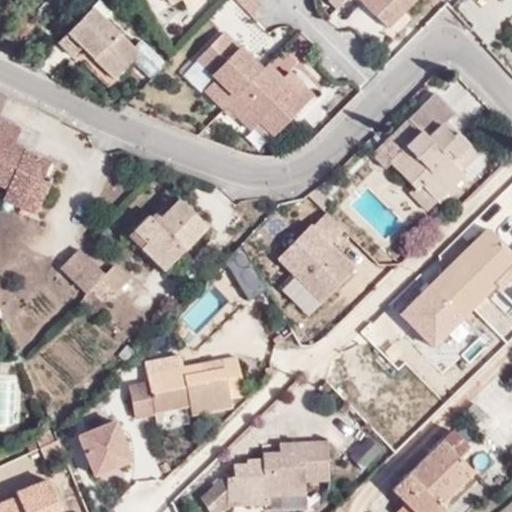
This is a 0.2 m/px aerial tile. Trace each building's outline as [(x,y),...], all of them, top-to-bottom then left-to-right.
[(105,20),(112,13),(98,0),(97,0),(58,42),(73,56),(82,47),(93,58),(115,79),(132,61),(151,78),(165,63),(140,41),(133,48),(105,20)] [(256,9),(255,5),(250,0),(235,0),(250,15),(256,9)] [(414,0),(358,0),(388,28),(414,0)] [(227,106),(262,70),(222,32),(196,59),(215,78),(204,89),(224,109),(227,106)] [(282,78),(268,64),(262,70),(276,84),(282,78)] [(282,78),(276,84),(262,70),(227,106),(250,129),(258,121),(273,135),(313,95),(289,71),(282,78)] [(408,118),(421,132),(408,145),(392,161),(415,185),(421,180),(439,199),(461,176),(459,174),(451,166),(467,149),(441,123),(453,110),(435,92),(408,118)] [(1,120),(0,122),(0,185),(9,189),(43,203),(51,178),(46,177),(52,162),(25,151),(27,147),(17,143),(23,129),(1,120)] [(388,164),(392,161),(408,145),(394,132),(375,152),(388,164)] [(459,174),(474,157),(467,149),(451,166),(459,174)] [(410,190),(430,208),(439,199),(421,180),(415,185),(410,190)] [(4,200),(38,214),(43,203),(9,189),(4,200)] [(148,243),(142,248),(162,266),(181,247),(185,250),(208,228),(180,201),(157,223),(149,217),(135,230),(148,243)] [(328,245),(343,229),(327,212),(311,229),(308,227),(277,259),(321,301),(352,268),(328,245)] [(461,239),(471,249),(487,232),(477,222),(461,239)] [(504,288),(511,280),(511,256),(487,232),(471,249),(431,288),(463,320),(499,285),(504,288)] [(220,255),(244,299),(266,287),(242,243),(220,255)] [(162,266),(165,270),(185,250),(181,247),(162,266)] [(78,253),(61,271),(86,296),(91,290),(101,280),(103,278),(78,253)] [(129,278),(115,266),(103,278),(101,280),(113,291),(115,293),(129,278)] [(113,291),(101,280),(91,290),(103,301),(113,291)] [(107,305),(103,301),(91,290),(86,296),(79,303),(95,318),(107,305)] [(198,329),(221,303),(208,292),(186,318),(198,329)] [(225,372),(208,374),(206,367),(184,370),(182,361),(145,367),(147,378),(148,381),(153,405),(153,407),(154,413),(159,413),(192,408),(195,416),(234,410),(233,399),(247,397),(243,361),(224,363),(225,372)] [(124,413),(153,405),(148,381),(147,378),(119,396),(124,413)] [(91,474),(130,458),(109,407),(70,423),(91,474)] [(468,449),(452,432),(440,443),(392,490),(407,505),(413,511),(443,511),(444,511),(438,507),(471,474),(457,459),(468,449)] [(362,434),(344,457),(362,470),(380,447),(362,434)] [(329,482),(327,444),(289,446),(289,455),(280,455),(262,456),(263,462),(247,463),(247,467),(233,467),(234,480),(223,480),(208,495),(205,492),(199,498),(202,503),(208,511),(225,511),(229,510),(228,508),(266,507),(265,494),(305,492),(304,484),(329,482)] [(289,446),(279,447),(280,455),(289,455),(289,446)] [(444,511),(476,480),(471,474),(438,507),(444,511)] [(55,511),(42,481),(15,493),(16,496),(0,503),(0,511),(55,511)] [(511,511),(511,503),(501,511),(511,511)]
